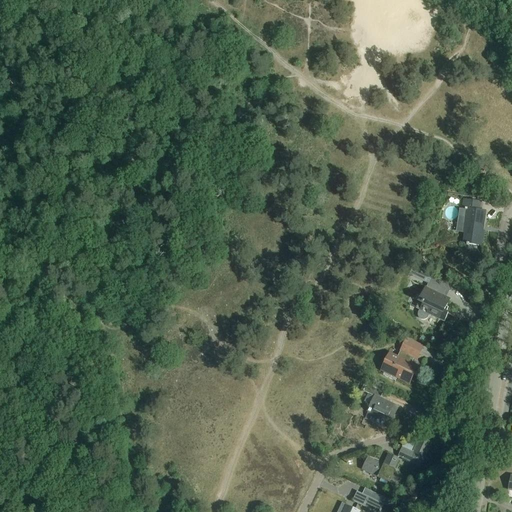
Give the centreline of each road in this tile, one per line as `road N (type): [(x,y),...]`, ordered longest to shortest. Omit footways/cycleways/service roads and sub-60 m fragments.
road 1 (residential): [(511,209),(493,280),(428,418),(339,452),(302,511)]
road 2 (tertiary): [(475,511),(511,278)]
